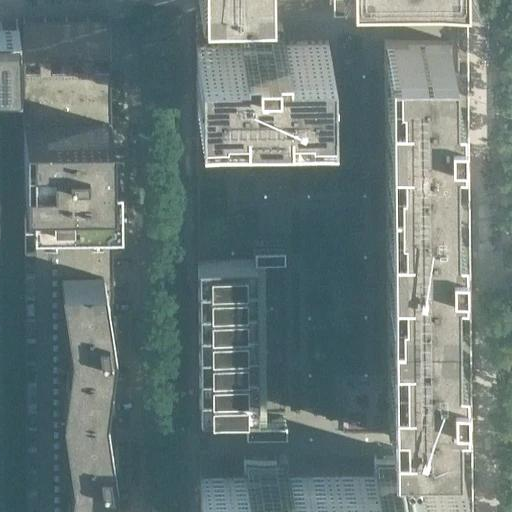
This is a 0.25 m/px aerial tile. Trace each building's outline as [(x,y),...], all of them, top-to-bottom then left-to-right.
[(113,511),(110,162),(109,13),(22,14),(22,20),(21,20),(22,51),(21,51),(25,511),(113,511)] [(0,77),(17,78),(17,20),(0,20),(0,77)] [(239,41),(196,42),(195,42),(196,106),(198,106),(198,104),(198,97),(218,97),(218,104),(217,104),(217,106),(220,106),(220,104),(219,104),(219,97),(239,97),(239,104),(239,106),(285,105),(285,104),(284,104),(284,96),(304,96),(304,104),(304,105),(306,105),(306,104),(306,96),(326,96),(326,103),(326,105),(328,105),(328,40),(283,41),(283,34),(271,34),(270,25),(239,25),(239,41)] [(449,83),(448,39),(384,40),(385,171),(449,170),(449,127),(456,127),(455,83),(449,83)] [(450,214),(449,170),(385,171),(386,302),(450,301),(450,257),(457,257),(457,213),(450,214)] [(283,254),(283,244),(283,241),(253,242),(253,254),(283,254)] [(255,258),(253,258),(197,259),(199,413),(257,412),(255,258)] [(451,344),(450,301),(386,302),(387,433),(452,432),(451,388),(458,388),(458,344),(451,344)] [(487,309),(487,330),(502,330),(502,309),(487,309)] [(285,416),(245,416),(244,416),(244,429),(255,429),(255,432),(256,432),(265,432),(265,431),(265,429),(285,428),(285,416)] [(461,449),(462,449),(462,443),(445,443),(445,465),(461,465),(462,464),(461,449)] [(462,511),(462,476),(462,470),(418,470),(418,463),(405,463),(405,454),(374,454),(374,471),(372,471),(288,471),(288,465),(275,465),(275,455),(243,456),(244,472),(202,472),(199,472),(199,511),(462,511)]
